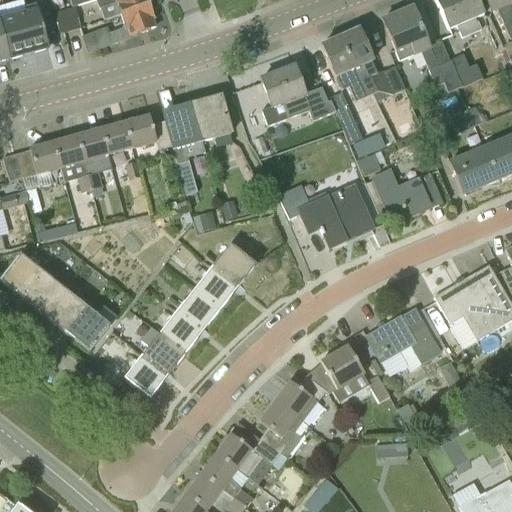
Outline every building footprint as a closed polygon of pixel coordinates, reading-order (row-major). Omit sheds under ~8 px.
[(60,0),(49,0),(53,14),(64,11),(60,0)] [(95,1),(95,2),(100,0),(68,0),(71,9),(95,1)] [(119,18),(148,7),(145,0),(100,0),(95,2),(104,24),(119,18)] [(474,20),(483,16),(475,0),(436,0),(433,1),(446,31),(455,28),(460,40),(479,31),(477,24),(475,24),(474,20)] [(509,41),(511,39),(511,10),(510,6),(509,7),(505,0),(483,0),(490,14),(496,12),(509,41)] [(0,21),(0,34),(8,62),(47,51),(35,7),(25,10),(26,15),(0,21)] [(106,30),(82,40),(87,55),(153,30),(150,22),(153,21),(148,7),(119,18),(123,29),(108,35),(106,30)] [(439,42),(426,46),(411,10),(382,22),(398,63),(419,54),(434,89),(442,86),(446,96),(459,90),(448,63),(439,42)] [(54,18),(59,36),(77,31),(72,13),(54,18)] [(368,78),(375,76),(357,33),(339,40),(365,99),(375,94),(368,78)] [(0,64),(8,62),(0,34),(0,64)] [(354,104),(365,99),(339,40),(321,48),(339,91),(347,88),(354,104)] [(511,43),(502,48),(511,70),(511,69),(511,43)] [(448,63),(459,90),(481,81),(475,67),(467,69),(462,57),(448,63)] [(381,74),(390,98),(402,92),(393,69),(381,74)] [(309,113),(300,88),(293,70),(260,82),(270,109),(261,113),(266,129),(309,113)] [(327,100),(348,147),(360,141),(340,95),(327,100)] [(213,142),(216,149),(231,145),(229,136),(230,136),(220,99),(191,107),(202,145),(213,142)] [(201,145),(202,145),(191,107),(162,115),(164,124),(173,152),(172,152),(185,197),(195,195),(186,160),(203,155),(201,145)] [(469,120),(478,117),(475,109),(466,113),(469,120)] [(460,124),(469,120),(466,113),(457,116),(460,124)] [(469,120),(473,128),(480,125),(478,117),(469,120)] [(184,197),(185,197),(172,152),(173,152),(164,124),(150,128),(148,119),(123,126),(130,152),(155,145),(157,151),(169,148),(184,197)] [(458,135),(473,128),(469,120),(460,124),(455,126),(458,135)] [(107,158),(130,152),(123,126),(100,132),(107,158)] [(82,164),(107,158),(100,132),(75,139),(82,164)] [(511,137),(482,150),(496,182),(511,175),(511,137)] [(90,193),(86,178),(82,164),(75,139),(52,145),(59,171),(63,184),(75,181),(79,195),(90,193)] [(371,156),(364,141),(351,147),(357,162),(371,156)] [(34,191),(52,187),(48,174),(59,171),(52,145),(28,152),(28,153),(15,157),(21,181),(24,194),(34,191)] [(461,197),(496,182),(482,150),(447,164),(461,197)] [(8,184),(21,181),(15,157),(2,161),(8,184)] [(360,170),(364,179),(378,173),(372,157),(357,163),(360,170)] [(138,179),(134,164),(124,167),(128,182),(138,179)] [(369,179),(371,183),(365,186),(372,203),(382,227),(406,217),(408,221),(442,206),(429,176),(396,188),(389,171),(369,179)] [(86,178),(90,193),(100,190),(96,175),(86,178)] [(328,251),(372,232),(352,188),(297,213),(307,236),(319,231),(328,251)] [(40,214),(34,191),(24,194),(27,204),(30,216),(40,214)] [(27,204),(24,194),(15,196),(17,207),(27,204)] [(0,211),(17,207),(15,196),(0,199),(0,211)] [(219,207),(224,222),(236,218),(231,203),(219,207)] [(209,214),(192,220),(197,235),(214,230),(209,214)] [(511,247),(509,248),(511,251),(504,254),(511,272),(511,274),(501,279),(511,302),(511,247)] [(175,256),(183,262),(189,254),(181,248),(175,256)] [(210,272),(236,291),(255,268),(232,250),(231,250),(229,248),(210,272)] [(0,280),(0,285),(21,302),(41,276),(18,258),(0,280)] [(193,293),(219,313),(236,291),(210,272),(193,293)] [(21,302),(43,320),(63,294),(41,276),(21,302)] [(475,344),(487,337),(504,327),(495,313),(497,312),(495,309),(494,310),(475,279),(465,284),(464,282),(433,300),(448,326),(460,319),(475,344)] [(176,315),(201,335),(219,313),(193,293),(176,315)] [(43,320),(65,337),(86,311),(63,294),(43,320)] [(88,355),(101,340),(115,320),(102,309),(94,318),(86,311),(65,337),(88,355)] [(158,337),(184,357),(201,335),(176,315),(158,337)] [(419,367),(438,356),(415,316),(401,323),(399,319),(365,339),(380,365),(408,348),(419,367)] [(141,359),(166,380),(184,357),(158,337),(141,359)] [(326,396),(330,394),(362,376),(346,349),(319,365),(304,379),(323,393),(324,393),(326,396)] [(166,380),(141,359),(123,382),(126,384),(125,384),(148,403),(166,380)] [(467,401),(448,364),(436,371),(455,407),(467,401)] [(511,385),(511,367),(511,364),(478,379),(479,381),(467,387),(474,403),(511,385)] [(367,388),(377,405),(387,399),(375,378),(366,383),(365,384),(367,388)] [(273,405),(300,425),(323,393),(304,379),(296,390),(288,385),(273,405)] [(292,436),(300,425),(273,405),(258,425),(267,431),(259,443),(278,457),(284,461),(298,441),(292,436)] [(407,409),(406,407),(396,412),(408,434),(418,429),(407,409)] [(430,452),(436,449),(437,445),(433,435),(424,440),(430,452)] [(260,461),(269,468),(278,457),(259,443),(250,453),(229,437),(213,458),(234,473),(235,472),(246,481),(260,461)] [(278,457),(269,468),(276,473),(284,461),(278,457)] [(231,484),(228,482),(234,473),(213,458),(199,478),(219,493),(231,501),(243,511),(250,501),(238,493),(231,484)] [(184,498),(203,511),(205,511),(219,493),(199,478),(184,498)] [(303,508),(307,511),(316,511),(335,490),(325,482),(303,508)] [(511,511),(511,490),(507,482),(457,509),(459,511),(511,511)] [(203,511),(184,498),(173,511),(203,511)] [(242,511),(243,511),(231,501),(225,510),(226,511),(242,511)]
